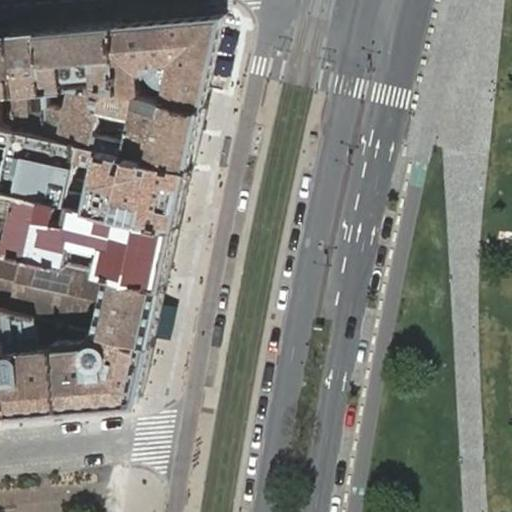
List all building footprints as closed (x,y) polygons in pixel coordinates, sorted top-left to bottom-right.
[(123,86),(143,90),(146,90),(168,96),(208,104),(228,13),(164,19),(120,22),(119,23),(123,86)] [(44,29),(49,87),(72,85),(70,75),(83,73),(85,77),(88,78),(90,76),(91,73),(103,71),(104,82),(112,83),(123,86),(119,23),(44,29)] [(21,104),(22,126),(52,132),(51,117),(50,108),(39,109),(38,90),(49,89),(49,87),(44,29),(15,32),(20,92),(21,104)] [(0,120),(6,122),(22,126),(21,104),(4,105),(3,93),(20,92),(15,32),(0,32),(0,120)] [(52,132),(194,164),(208,104),(168,96),(146,90),(143,90),(123,86),(112,83),(104,82),(79,84),(73,109),(50,104),(50,108),(51,117),(52,132)] [(0,180),(181,222),(194,164),(52,132),(22,126),(6,122),(0,120),(0,180)] [(0,243),(12,246),(73,260),(103,267),(117,270),(168,282),(181,222),(0,180),(0,243)] [(0,243),(0,304),(6,306),(38,313),(58,317),(71,321),(88,324),(104,328),(111,294),(117,270),(103,267),(73,260),(12,246),(0,243)] [(168,282),(117,270),(111,294),(104,328),(155,339),(162,308),(168,282)] [(0,410),(16,409),(10,348),(10,347),(6,306),(0,304),(0,410)] [(155,339),(104,328),(88,324),(71,321),(58,317),(38,313),(6,306),(10,347),(10,348),(16,409),(142,398),(155,339)]
